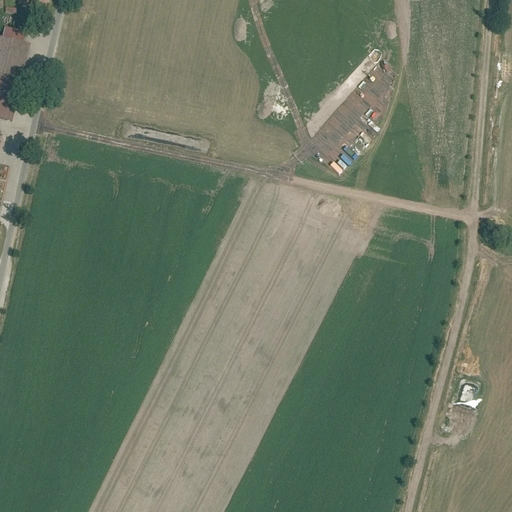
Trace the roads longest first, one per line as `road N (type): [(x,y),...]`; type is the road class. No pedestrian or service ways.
road 1 (track): [(400,511),(467,274),(490,0)]
road 2 (unclassified): [(61,0),(0,277)]
